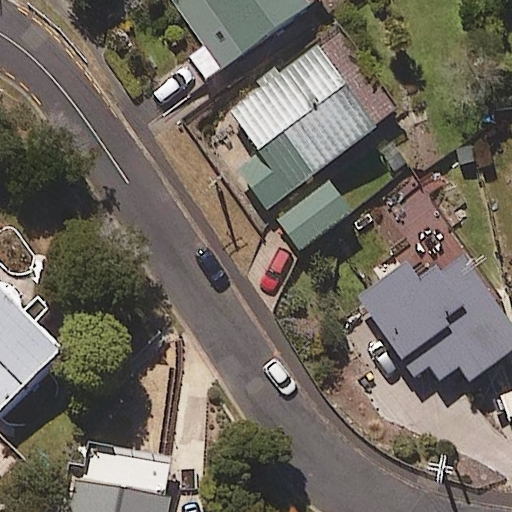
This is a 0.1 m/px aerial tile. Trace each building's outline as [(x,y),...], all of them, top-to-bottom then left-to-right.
[(312,20),(299,0),(171,0),(204,53),(191,62),(206,87),(312,20)] [(375,144),(317,57),(230,115),(262,164),(241,178),(267,217),(375,144)] [(353,221),(332,189),(279,224),(299,256),(353,221)] [(511,365),(511,343),(459,254),(415,280),(411,273),(362,301),(408,379),(421,371),(434,393),(462,377),(470,391),(511,365)] [(64,363),(0,298),(0,423),(1,424),(64,363)] [(170,511),(171,511),(73,491),(68,511),(170,511)]
